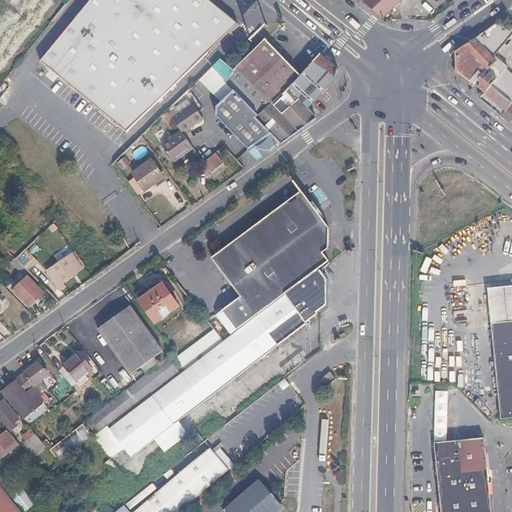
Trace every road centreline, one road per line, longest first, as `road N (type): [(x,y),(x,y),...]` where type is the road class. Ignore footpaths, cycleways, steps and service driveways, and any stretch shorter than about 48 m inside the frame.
road 1 (tertiary): [(377,84),(0,358)]
road 2 (primary): [(393,511),(396,205)]
road 3 (primary): [(377,84),(366,339)]
road 4 (residential): [(310,511),(319,400),(305,381),(334,352),(366,339)]
road 5 (primary): [(366,339),(361,511)]
road 6 (secondary): [(275,0),(377,84)]
road 7 (primary): [(277,0),(387,64)]
road 8 (unknown): [(24,101),(35,69),(88,0)]
road 9 (primary): [(511,142),(404,87)]
road 10 (secondary): [(511,141),(417,66)]
